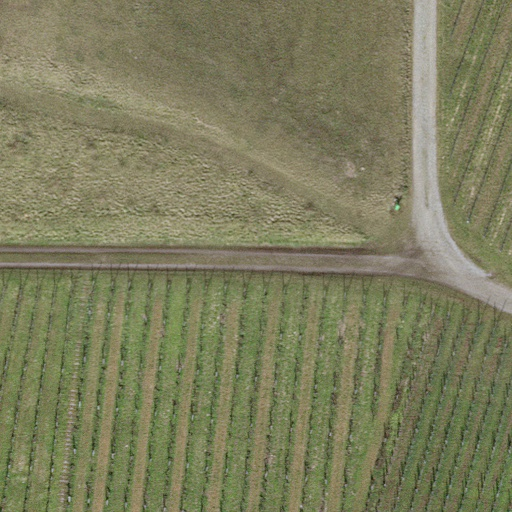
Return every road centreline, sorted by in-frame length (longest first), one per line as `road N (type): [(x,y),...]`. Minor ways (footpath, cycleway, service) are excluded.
road 1 (track): [(0,257),(442,268)]
road 2 (track): [(432,0),(428,207),(442,268)]
